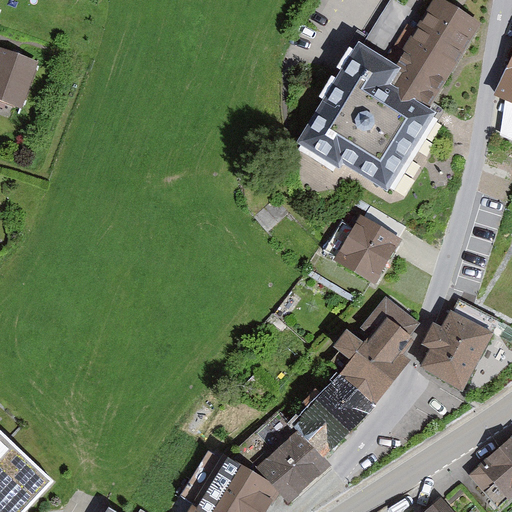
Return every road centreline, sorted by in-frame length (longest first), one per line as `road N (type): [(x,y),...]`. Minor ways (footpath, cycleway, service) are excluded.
road 1 (unclassified): [(502,0),(476,162),(414,369),(336,476),(294,511)]
road 2 (tertiary): [(511,405),(347,511)]
